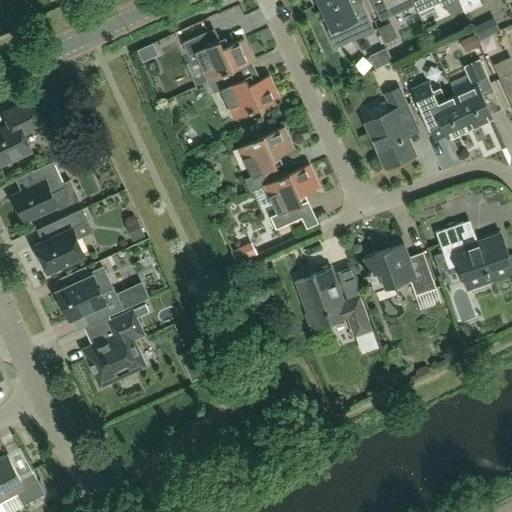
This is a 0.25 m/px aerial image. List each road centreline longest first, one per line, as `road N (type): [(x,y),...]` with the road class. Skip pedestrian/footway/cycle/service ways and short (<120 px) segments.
road 1 (residential): [(269,0),(360,209)]
road 2 (tertiary): [(0,78),(171,0)]
road 3 (residential): [(360,209),(480,169),(511,175)]
road 4 (residential): [(103,511),(42,393)]
